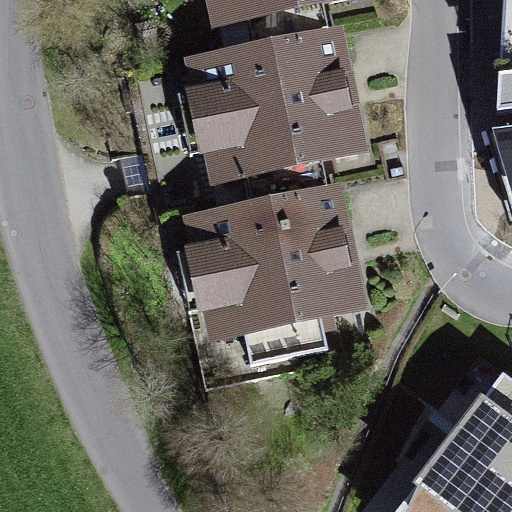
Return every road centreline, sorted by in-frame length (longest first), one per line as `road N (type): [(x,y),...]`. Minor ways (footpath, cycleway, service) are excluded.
road 1 (unclassified): [(10,0),(12,96),(41,259),(157,511)]
road 2 (residential): [(511,297),(466,272),(439,219),(429,130),(432,0)]
